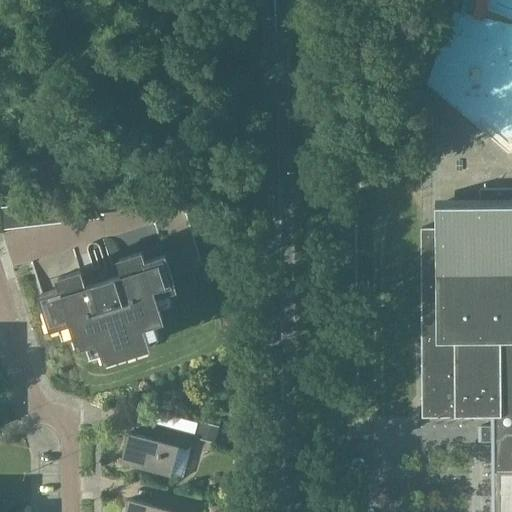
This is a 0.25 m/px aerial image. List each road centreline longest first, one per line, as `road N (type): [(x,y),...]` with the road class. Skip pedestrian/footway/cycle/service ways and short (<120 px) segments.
road 1 (tertiary): [(283,511),(274,14)]
road 2 (track): [(419,188),(392,189),(377,203),(379,433)]
road 3 (residential): [(69,511),(69,422),(33,400),(1,304)]
